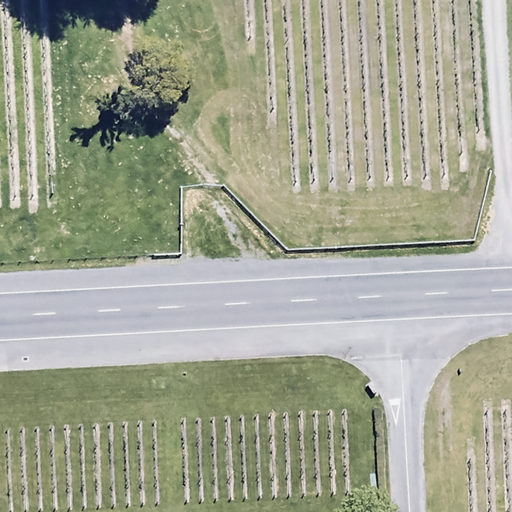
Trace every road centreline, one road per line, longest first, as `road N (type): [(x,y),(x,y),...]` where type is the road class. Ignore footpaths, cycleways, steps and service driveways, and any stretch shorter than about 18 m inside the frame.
road 1 (tertiary): [(0,318),(399,297)]
road 2 (unknown): [(509,290),(491,0)]
road 3 (unclassified): [(399,297),(410,511)]
